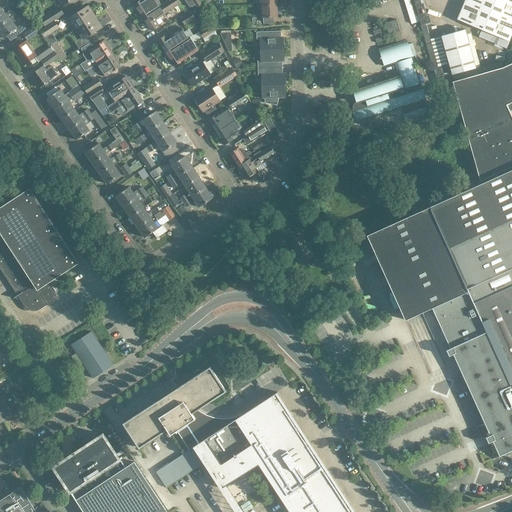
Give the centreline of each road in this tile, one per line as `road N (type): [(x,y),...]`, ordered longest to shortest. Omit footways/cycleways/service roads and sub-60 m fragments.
road 1 (residential): [(0,62),(143,260),(158,260),(243,204)]
road 2 (residential): [(243,204),(108,0)]
road 3 (residential): [(243,204),(273,185),(296,143),(296,0)]
road 4 (tertiary): [(291,344),(385,477)]
road 5 (tertiary): [(291,344),(276,312),(245,296),(209,306),(184,337)]
road 6 (unknown): [(102,392),(179,511)]
road 7 (tertiary): [(73,412),(184,337)]
road 8 (unclassified): [(73,412),(0,300)]
